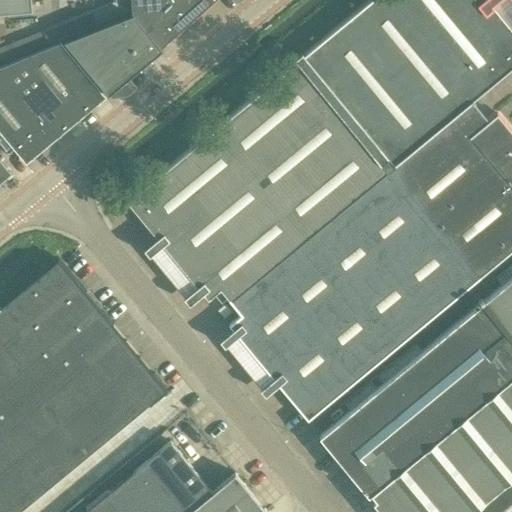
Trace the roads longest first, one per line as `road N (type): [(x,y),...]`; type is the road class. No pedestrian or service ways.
road 1 (unclassified): [(330,511),(56,180)]
road 2 (unclassified): [(56,180),(272,0)]
